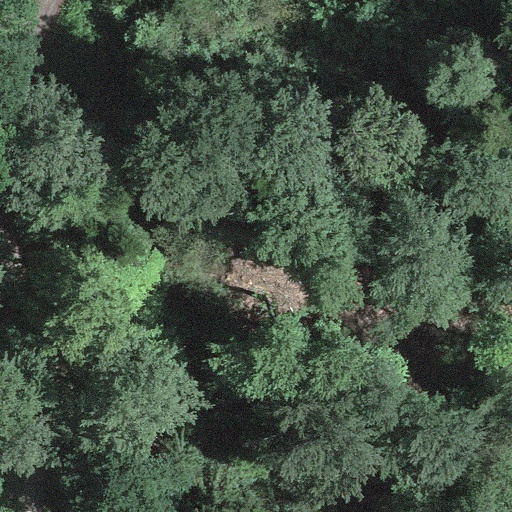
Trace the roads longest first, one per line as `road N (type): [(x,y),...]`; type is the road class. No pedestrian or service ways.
road 1 (track): [(0,193),(308,138),(511,80)]
road 2 (track): [(30,511),(27,404),(0,289)]
road 3 (track): [(0,163),(48,0)]
